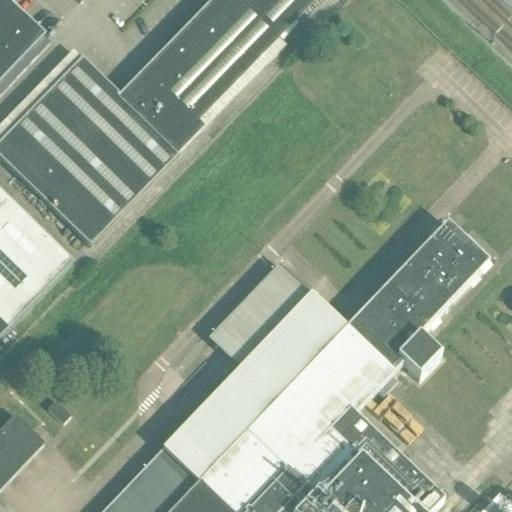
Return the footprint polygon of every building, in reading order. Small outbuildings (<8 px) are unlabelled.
[(0,0),(0,31),(16,14),(0,0)] [(209,0),(155,56),(161,62),(122,103),(81,63),(0,146),(0,164),(89,251),(179,159),(176,156),(198,133),(193,128),(317,0),(209,0)] [(16,14),(0,31),(0,86),(44,41),(16,14)] [(0,342),(72,269),(0,199),(0,342)] [(345,334),(278,270),(217,334),(249,364),(107,511),(437,511),(443,506),(353,421),(376,396),(381,401),(396,385),(392,381),(393,380),(392,380),(402,370),(418,386),(440,363),(417,342),(487,268),(446,229),(345,334)] [(47,414),(62,428),(70,420),(54,406),(47,414)] [(0,434),(0,493),(43,448),(13,420),(0,434)]
